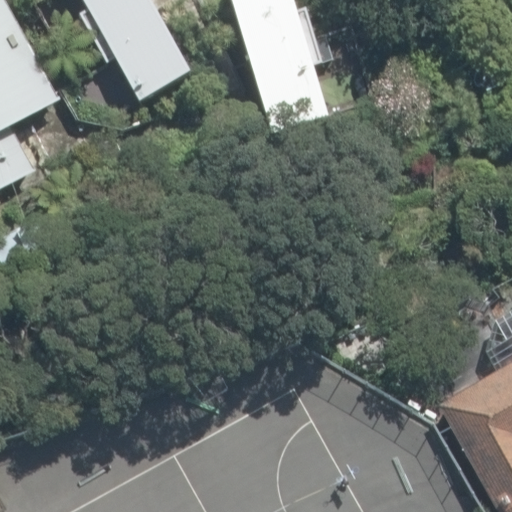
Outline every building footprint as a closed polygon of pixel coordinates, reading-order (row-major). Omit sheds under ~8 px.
[(31,0),(0,0),(0,194),(60,163),(32,119),(85,91),(31,0)] [(218,60),(184,0),(110,0),(162,92),(218,60)] [(309,0),(249,0),(283,126),(338,112),(309,0)] [(467,511),(354,307),(0,503),(0,511),(467,511)] [(511,511),(511,360),(416,418),(472,511),(511,511)]
